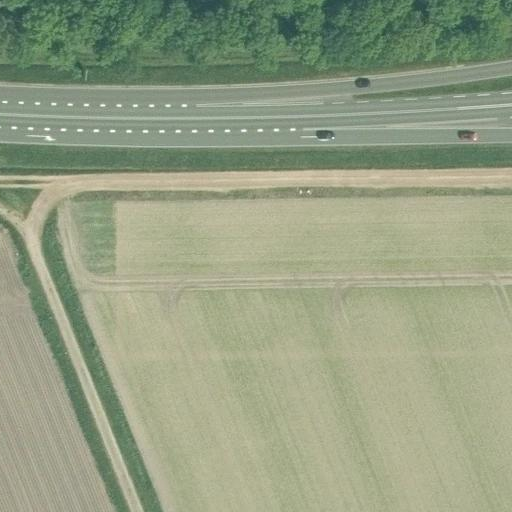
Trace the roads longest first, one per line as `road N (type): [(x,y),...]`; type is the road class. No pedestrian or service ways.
road 1 (track): [(0,182),(511,174)]
road 2 (unclassified): [(137,511),(28,237),(0,207)]
road 3 (primary): [(511,68),(237,119)]
road 4 (primary): [(237,119),(511,103)]
road 5 (primary): [(237,119),(511,135)]
road 6 (primary): [(237,119),(0,115)]
